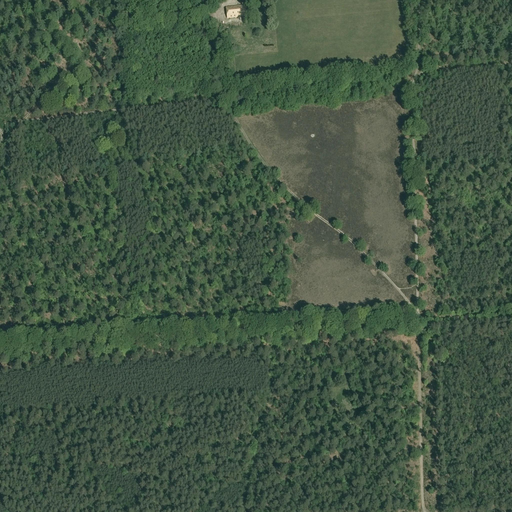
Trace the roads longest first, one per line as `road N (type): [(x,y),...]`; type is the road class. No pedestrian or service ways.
road 1 (track): [(0,347),(418,320)]
road 2 (track): [(418,320),(365,252),(252,145),(225,96)]
road 3 (track): [(417,70),(418,320)]
road 4 (track): [(225,96),(0,126)]
road 5 (track): [(418,325),(423,511)]
